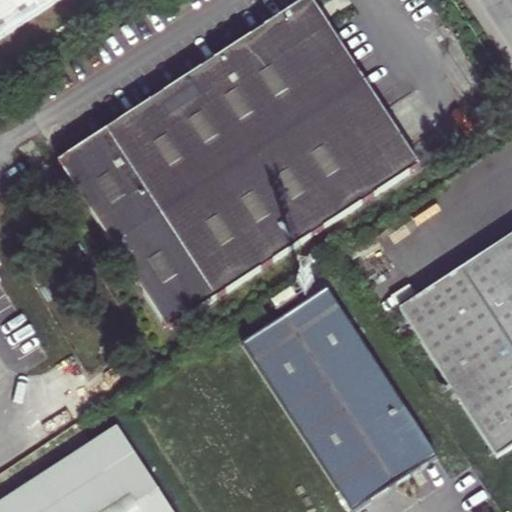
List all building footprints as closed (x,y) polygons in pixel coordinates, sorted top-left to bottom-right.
[(0,0),(0,42),(65,0),(0,0)] [(45,168),(154,340),(409,174),(299,6),(45,168)] [(511,238),(393,316),(488,465),(511,449),(511,238)] [(231,357),(331,511),(359,511),(429,467),(320,299),(231,357)] [(0,505),(0,511),(161,511),(111,433),(0,505)]
